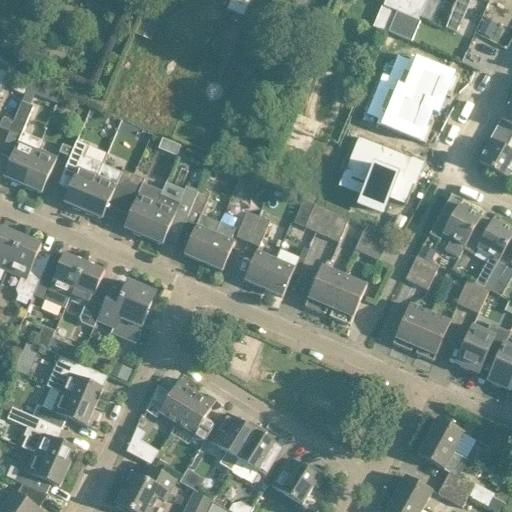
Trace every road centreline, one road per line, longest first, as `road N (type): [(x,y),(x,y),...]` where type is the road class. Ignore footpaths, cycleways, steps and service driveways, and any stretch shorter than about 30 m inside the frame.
road 1 (residential): [(421,387),(184,285)]
road 2 (residential): [(361,471),(159,343)]
road 3 (residential): [(184,285),(0,207)]
road 4 (residential): [(511,59),(452,171),(511,204)]
road 5 (residential): [(81,511),(159,343)]
